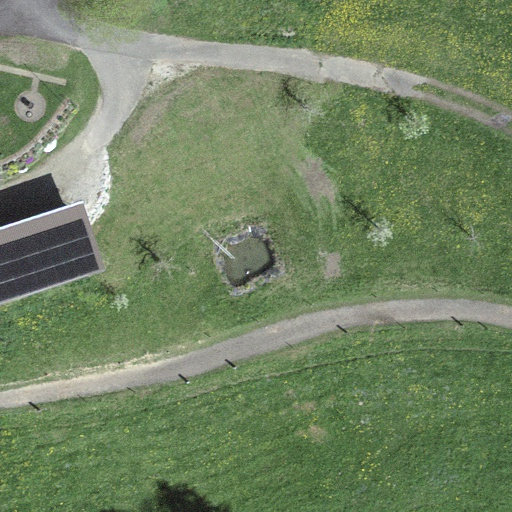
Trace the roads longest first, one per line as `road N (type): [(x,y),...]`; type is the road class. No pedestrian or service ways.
road 1 (track): [(0,398),(137,382),(373,313),(511,317)]
road 2 (track): [(511,133),(445,90),(122,42),(23,10),(18,0)]
road 3 (track): [(122,42),(121,108),(84,156),(0,197)]
